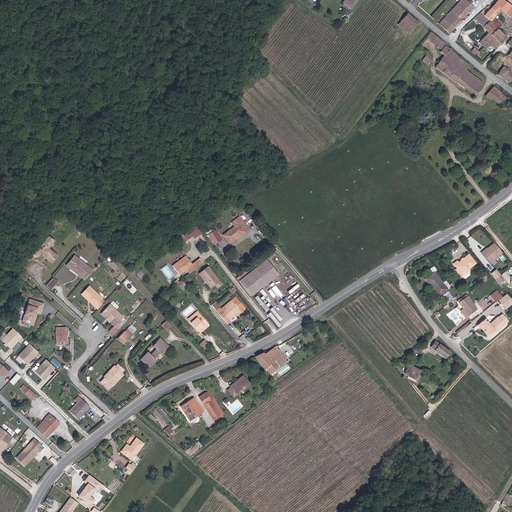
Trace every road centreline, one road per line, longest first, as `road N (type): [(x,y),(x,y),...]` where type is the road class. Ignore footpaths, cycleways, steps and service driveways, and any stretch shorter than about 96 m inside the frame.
road 1 (tertiary): [(117,421),(145,398),(258,347),(396,262)]
road 2 (unclassified): [(511,400),(436,327),(396,262)]
road 3 (tertiary): [(396,262),(511,190)]
road 4 (tertiary): [(29,511),(51,475),(117,421)]
road 5 (unknown): [(490,206),(450,150),(453,92)]
road 6 (residential): [(117,421),(73,376),(92,349),(87,325)]
road 7 (unknown): [(92,440),(4,358)]
road 8 (unknown): [(276,336),(201,242)]
